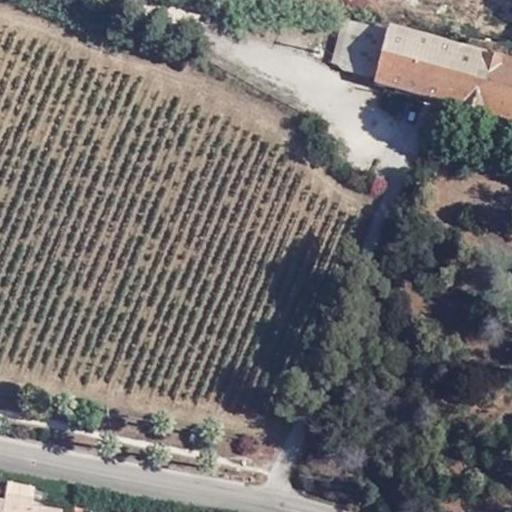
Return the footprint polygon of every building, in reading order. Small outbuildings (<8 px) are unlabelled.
[(336,66),(378,77),(388,34),(389,30),(348,19),(336,66)] [(391,92),(421,100),(476,115),(511,124),(511,63),(389,30),(388,34),(378,77),(394,81),(391,92)] [(375,88),(391,92),(394,81),(378,77),(375,88)] [(11,511),(38,511),(39,509),(42,490),(15,486),(12,505),(11,511)] [(54,511),(39,509),(38,511),(11,511),(12,505),(0,502),(0,511),(54,511)]
